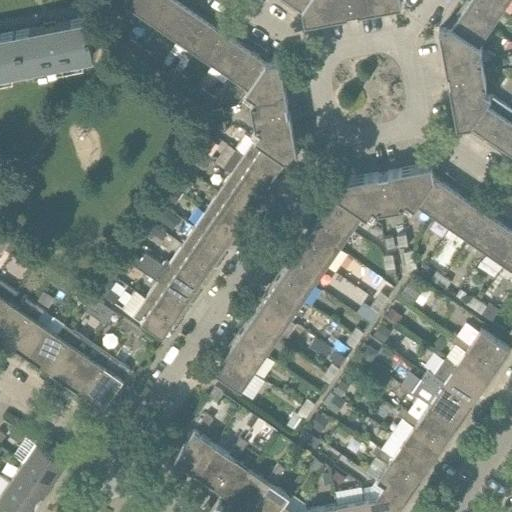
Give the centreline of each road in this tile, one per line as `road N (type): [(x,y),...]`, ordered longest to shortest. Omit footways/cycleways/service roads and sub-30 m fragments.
road 1 (residential): [(122,458),(331,141)]
road 2 (residential): [(0,375),(122,458)]
